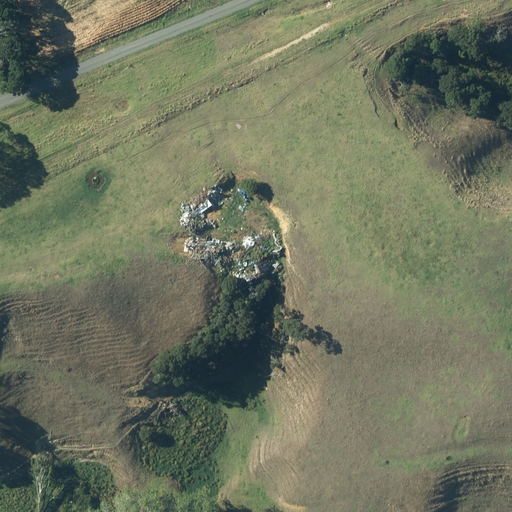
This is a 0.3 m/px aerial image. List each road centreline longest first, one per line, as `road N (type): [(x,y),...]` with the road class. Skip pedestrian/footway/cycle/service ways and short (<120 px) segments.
road 1 (track): [(381,0),(0,182)]
road 2 (track): [(0,100),(118,53)]
